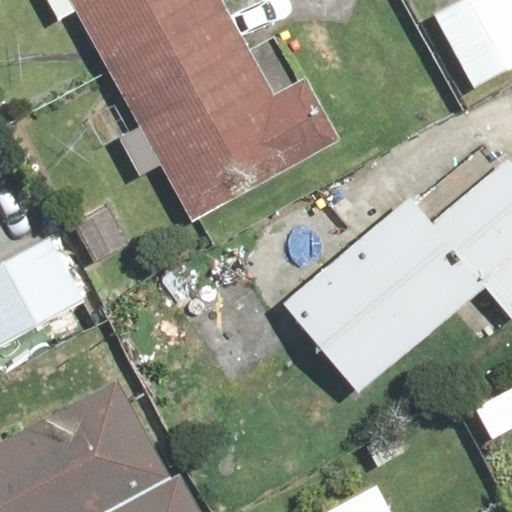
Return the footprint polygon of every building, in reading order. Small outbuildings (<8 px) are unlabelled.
[(42,0),(55,23),(73,13),(136,129),(115,141),(137,181),(161,167),(191,222),(338,141),(304,78),(274,94),(222,0),(42,0)] [(511,0),(461,0),(431,18),(471,90),(511,67),(511,0)] [(511,320),(511,177),(484,143),(413,205),(406,197),(279,307),(355,394),(481,290),(509,323),(511,320)] [(0,343),(82,299),(47,236),(0,262),(0,343)] [(92,393),(0,442),(0,511),(203,511),(180,465),(166,472),(129,397),(101,411),(92,393)] [(390,511),(375,484),(322,511),(390,511)]
